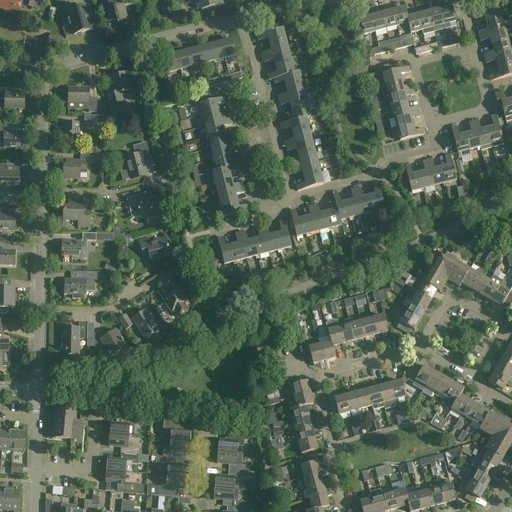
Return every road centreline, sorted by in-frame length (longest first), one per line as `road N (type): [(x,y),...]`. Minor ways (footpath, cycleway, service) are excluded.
road 1 (residential): [(40,192),(46,70),(240,16)]
road 2 (residential): [(338,511),(323,380),(426,346)]
road 3 (residential): [(291,200),(240,16)]
road 4 (residential): [(291,200),(372,179),(382,163),(436,150),(430,124)]
road 5 (residential): [(430,124),(416,65),(473,48)]
